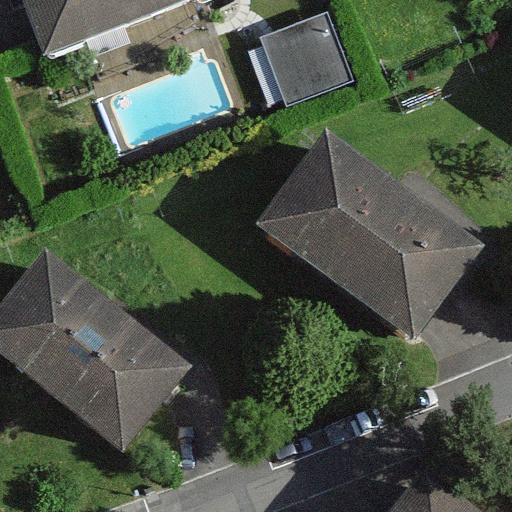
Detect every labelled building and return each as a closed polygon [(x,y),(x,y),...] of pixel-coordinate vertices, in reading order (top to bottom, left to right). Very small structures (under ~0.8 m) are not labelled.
[(16,0),(39,59),(46,77),(84,62),(212,13),(241,2),(240,0),(16,0)] [(273,38),(261,42),(287,110),(353,85),(328,18),(273,38)] [(389,198),(326,152),(313,168),(302,184),(256,247),(417,363),(429,347),(465,297),(486,268),(403,208),(389,198)] [(100,316),(46,273),(0,330),(0,378),(124,478),(173,417),(194,391),(114,327),(100,316)] [(406,511),(452,511),(426,491),(425,490),(406,511)]
